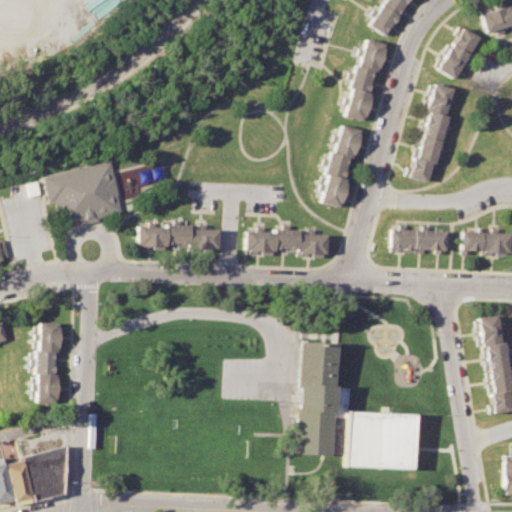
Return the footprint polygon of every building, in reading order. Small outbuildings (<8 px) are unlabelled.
[(403,0),(380,35),(364,25),(380,0),(403,0)] [(511,2),(476,14),(483,32),(511,23),(511,2)] [(474,36),(450,78),(433,69),(458,26),(474,36)] [(362,38),(354,65),(351,64),(344,87),(348,88),(340,116),(363,122),(370,95),(366,94),(373,70),(376,71),(384,44),(362,38)] [(430,82),(423,110),(426,111),(413,156),(410,155),(404,175),(423,181),(428,161),(432,162),(445,115),(441,114),(449,88),(430,82)] [(359,129),(338,124),(330,151),(327,150),(321,173),(324,174),(317,201),(339,207),(347,180),(345,179),(351,157),(352,157),(359,129)] [(104,160),(37,177),(51,229),(77,222),(78,225),(96,220),(95,216),(117,211),(104,160)] [(213,229),(186,228),(186,224),(163,223),(163,226),(134,225),(133,245),(213,248),(213,229)] [(321,233),(294,232),(294,229),(270,228),(270,231),(242,230),(241,249),(320,252),(321,233)] [(448,230),(386,228),(385,250),(447,253),(448,230)] [(506,233),(505,255),(456,252),(457,230),(506,233)] [(492,314),(473,317),(478,345),(481,345),(490,392),(486,392),(490,412),(508,409),(505,390),(509,389),(500,341),(497,341),(492,314)] [(54,321),(34,321),(33,349),(30,349),(29,373),(32,373),(32,403),(52,403),(54,321)] [(330,343),(325,454),(292,452),(296,341),(330,343)] [(60,445),(17,456),(18,459),(27,497),(28,500),(59,492),(60,445)] [(18,459),(1,463),(9,496),(10,501),(27,497),(18,459)] [(511,459),(499,459),(499,488),(501,488),(501,494),(511,494),(511,459)] [(0,462),(0,498),(9,496),(1,463),(1,462),(0,462)]
